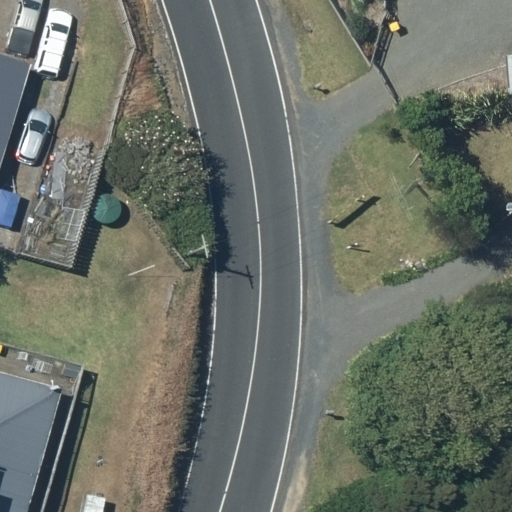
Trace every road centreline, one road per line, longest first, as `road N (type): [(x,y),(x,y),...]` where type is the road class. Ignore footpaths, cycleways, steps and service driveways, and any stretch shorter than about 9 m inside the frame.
road 1 (tertiary): [(218,511),(255,350),(261,271),(252,179),(207,0)]
road 2 (track): [(511,237),(356,326),(255,350)]
